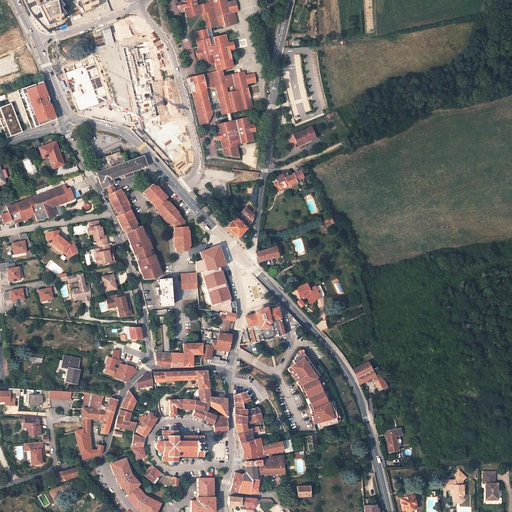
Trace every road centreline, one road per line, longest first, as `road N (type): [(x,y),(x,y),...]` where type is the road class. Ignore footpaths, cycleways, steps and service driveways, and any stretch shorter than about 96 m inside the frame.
road 1 (track): [(264,170),(337,146),(407,105),(511,77)]
road 2 (residential): [(290,0),(247,261)]
road 3 (tertiary): [(238,252),(130,135),(74,118)]
road 4 (residential): [(151,367),(120,395),(101,455),(0,486)]
road 5 (residential): [(231,441),(184,421),(161,425),(150,438),(153,456),(169,469),(229,464)]
road 6 (residential): [(109,213),(142,299),(151,367)]
road 7 (tertiary): [(247,261),(348,377)]
